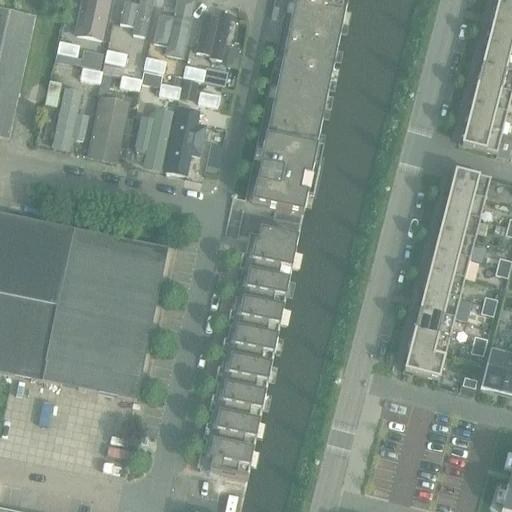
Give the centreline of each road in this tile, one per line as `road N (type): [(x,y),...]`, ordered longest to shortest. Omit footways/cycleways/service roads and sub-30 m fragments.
road 1 (tertiary): [(354,383),(453,0)]
road 2 (unclassified): [(156,503),(217,210)]
road 3 (unclassified): [(0,164),(217,210)]
road 4 (unclassified): [(217,210),(264,0)]
road 5 (residential): [(354,383),(511,423)]
road 6 (unclassified): [(156,503),(0,470)]
